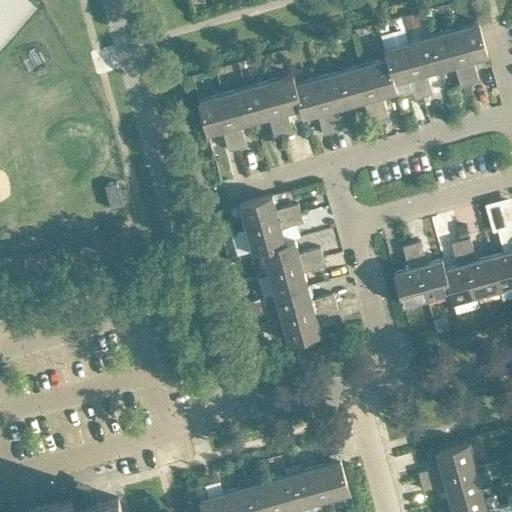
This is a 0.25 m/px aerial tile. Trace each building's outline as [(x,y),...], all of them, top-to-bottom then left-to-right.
[(487,53),(478,20),(455,27),(470,81),(479,79),(473,57),(487,53)] [(470,81),(455,27),(431,33),(441,66),(455,62),(461,84),(470,81)] [(441,66),(431,33),(409,40),(425,94),(433,91),(427,70),(441,66)] [(425,94),(409,40),(384,46),(387,56),(388,56),(394,79),(408,75),(414,97),(425,94)] [(397,89),(394,79),(388,56),(387,56),(363,63),(379,117),(388,114),(382,93),(397,89)] [(379,117),(363,63),(341,69),(350,102),(364,98),(370,119),(379,117)] [(350,102),(341,69),(317,75),(333,130),(342,127),(336,106),(350,102)] [(295,82),(293,72),(269,78),(284,133),(294,130),(288,109),(301,105),(295,82)] [(317,75),(295,82),(301,105),(303,115),(318,111),(324,132),(333,130),(317,75)] [(284,133),(269,78),(245,85),(255,118),(269,114),(274,135),(284,133)] [(255,118),(245,85),(222,91),(237,146),(246,143),(240,122),(255,118)] [(237,146),(222,91),(198,98),(207,131),(222,127),(228,148),(237,146)] [(84,150),(0,171),(0,235),(123,204),(104,132),(81,138),(84,150)] [(276,208),(272,193),(239,202),(245,226),(301,210),(298,201),(276,208)] [(303,220),(301,210),(245,226),(252,250),(263,247),(263,246),(285,240),(285,239),(281,226),(303,220)] [(511,282),(511,243),(507,225),(497,227),(503,249),(490,253),(500,286),(511,282)] [(500,286),(490,253),(475,257),(469,235),(460,238),(476,293),(500,286)] [(299,252),(295,236),(285,239),(285,240),(263,246),(263,247),(269,270),(323,254),(321,246),(299,252)] [(443,266),(444,266),(442,256),(427,260),(421,238),(412,240),(428,296),(449,290),(450,290),(443,266)] [(476,293),(460,238),(451,240),(457,262),(444,266),(443,266),(450,290),(449,290),(451,300),(476,293)] [(428,296),(412,240),(403,243),(409,265),(394,269),(403,303),(428,296)] [(326,265),(323,254),(269,270),(275,293),(308,284),(304,271),(326,265)] [(311,297),(308,284),(275,293),(281,316),(335,301),(333,291),(311,297)] [(338,310),(336,302),(335,301),(281,316),(288,340),(321,331),(317,316),(338,310)] [(251,333),(255,347),(281,340),(277,326),(251,333)] [(418,469),(421,480),(475,464),(468,439),(435,449),(439,463),(418,469)] [(350,490),(342,462),(340,457),(338,450),(330,452),(332,459),(315,464),(325,497),(350,490)] [(325,497),(315,464),(301,468),(299,461),(291,463),(302,503),(325,497)] [(302,503),(291,463),(284,465),(286,471),(270,476),(280,510),(302,503)] [(482,487),(475,464),(421,480),(423,488),(445,482),(449,496),(482,487)] [(271,511),(280,510),(270,476),(256,480),(254,474),(246,476),(255,511),(271,511)] [(255,511),(246,476),(238,478),(240,484),(223,489),(230,511),(255,511)] [(230,511),(223,489),(208,493),(207,487),(198,489),(200,496),(199,497),(203,511),(230,511)] [(480,511),(488,510),(482,487),(449,496),(452,510),(446,511),(480,511)] [(122,511),(118,496),(110,498),(114,509),(104,511),(101,511),(99,501),(91,503),(88,492),(19,510),(19,511),(122,511)] [(104,511),(114,509),(110,498),(99,501),(101,511),(104,511)]
